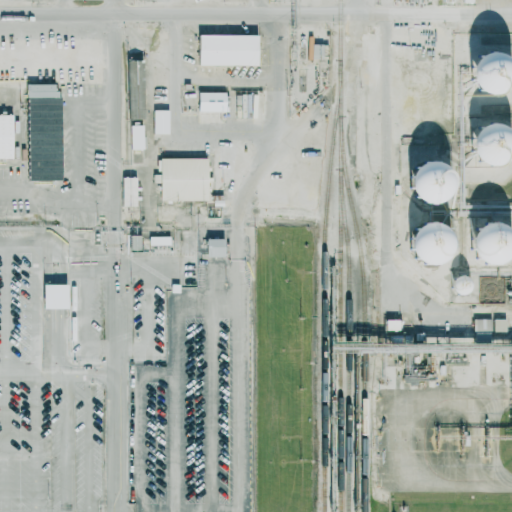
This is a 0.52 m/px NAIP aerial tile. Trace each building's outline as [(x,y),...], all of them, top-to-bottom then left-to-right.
[(257,65),(257,35),(197,34),(197,64),(257,65)] [(508,57),(470,55),(468,91),(507,93),(508,57)] [(142,60),(126,60),(127,119),(143,119),(142,60)] [(27,180),(60,180),(59,84),(26,84),(27,180)] [(199,92),(226,92),(226,110),(199,110),(199,92)] [(154,110),(169,110),(169,133),(154,133),(154,110)] [(0,114),(0,158),(13,158),(12,114),(0,114)] [(131,125),(143,125),(143,136),(146,136),(146,147),(144,147),(144,148),(132,149),(131,125)] [(469,164),(507,162),(506,125),(468,126),(469,164)] [(429,156),(400,182),(425,210),(454,183),(429,156)] [(158,160),(161,160),(161,158),(208,158),(208,200),(161,200),(161,183),(153,183),(153,174),(161,174),(161,170),(158,170),(158,160)] [(136,206),(136,177),(122,177),(121,206),(136,206)] [(511,253),(497,218),(462,233),(478,270),(511,254),(511,253)] [(446,263),(447,225),(408,224),(408,263),(446,263)] [(205,256),(223,257),(224,239),(205,238),(205,256)] [(466,293),(467,277),(450,276),(449,293),(466,293)] [(66,309),(66,284),(42,284),(41,309),(66,309)] [(490,319),(472,318),(472,334),(490,334),(490,319)] [(505,332),(505,319),(493,319),(492,332),(505,332)]
